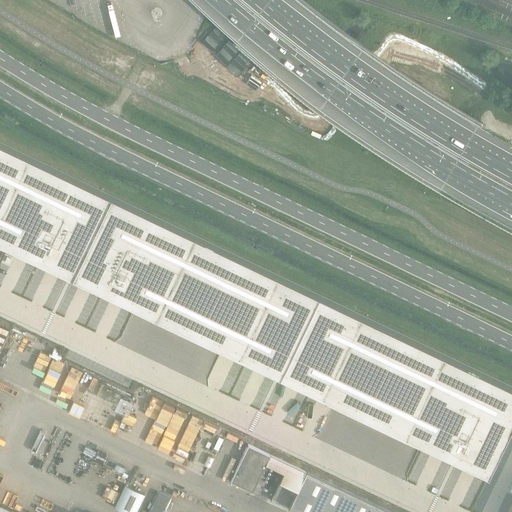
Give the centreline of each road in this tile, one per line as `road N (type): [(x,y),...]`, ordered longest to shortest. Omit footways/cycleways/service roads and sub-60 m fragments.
road 1 (secondary): [(511,313),(146,138),(0,56)]
road 2 (secondary): [(0,87),(511,341)]
road 3 (motorway): [(224,0),(331,88),(511,200)]
road 4 (motorway): [(511,173),(399,106),(258,0)]
